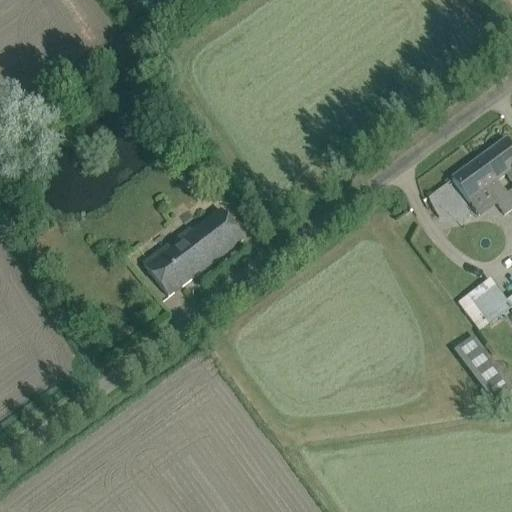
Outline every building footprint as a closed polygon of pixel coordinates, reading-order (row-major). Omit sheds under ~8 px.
[(511,148),(506,141),(480,160),(497,183),(505,177),(511,185),(511,189),(505,194),(511,203),(511,148)] [(480,160),(452,181),(469,204),(485,191),(495,205),(496,205),(505,217),(511,211),(511,203),(505,194),(497,183),(480,160)] [(187,192),(208,175),(197,162),(177,178),(187,192)] [(159,255),(144,266),(168,299),(174,294),(182,288),(243,242),(221,212),(193,234),(161,258),(159,255)] [(489,327),(511,310),(496,289),(473,305),(489,327)] [(459,357),(496,411),(511,399),(511,391),(479,343),(459,357)]
